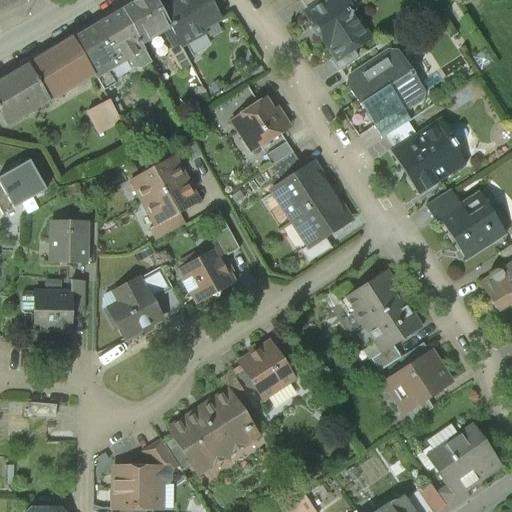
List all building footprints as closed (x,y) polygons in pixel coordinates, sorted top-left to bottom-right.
[(0,0),(0,14),(29,3),(26,0),(0,0)] [(163,31),(171,27),(156,0),(142,0),(123,11),(142,43),(163,31)] [(156,0),(171,27),(182,46),(206,32),(203,28),(222,17),(212,0),(156,0)] [(324,0),(302,0),(301,1),(307,12),(324,0)] [(369,41),(342,0),(324,0),(307,12),(302,15),(334,64),(352,52),(369,41)] [(459,15),(452,5),(442,12),(449,22),(459,15)] [(145,49),(142,43),(123,11),(98,25),(119,63),(127,58),(145,49)] [(98,25),(73,41),(94,77),(119,63),(98,25)] [(171,27),(163,31),(172,48),(169,50),(181,71),(192,64),(182,46),(171,27)] [(73,41),(30,67),(51,103),(94,77),(73,41)] [(152,62),(145,49),(127,58),(132,66),(142,67),(152,62)] [(357,60),(352,52),(334,64),(339,72),(357,60)] [(471,60),(477,68),(485,62),(488,67),(492,64),(484,52),(471,60)] [(396,54),(389,53),(347,81),(346,86),(382,138),(384,137),(406,122),(408,120),(403,113),(422,100),(424,94),(396,54)] [(0,114),(8,128),(51,103),(30,67),(0,84),(0,114)] [(223,90),(219,83),(210,88),(214,95),(223,90)] [(229,121),(249,154),(288,130),(276,109),(270,112),(263,100),(229,121)] [(122,124),(111,103),(88,114),(99,136),(122,124)] [(168,113),(159,118),(166,133),(175,128),(168,113)] [(150,114),(132,123),(142,144),(166,133),(159,118),(158,116),(153,119),(150,114)] [(393,151),(421,193),(463,164),(445,137),(449,135),(439,120),(415,135),(393,151)] [(384,137),(393,151),(415,135),(406,122),(384,137)] [(188,162),(199,157),(189,138),(179,144),(188,162)] [(269,169),(280,186),(303,171),(292,155),(269,169)] [(129,182),(141,204),(185,181),(173,159),(129,182)] [(124,168),(128,176),(141,169),(137,161),(124,168)] [(270,192),(288,221),(331,193),(313,165),(303,171),(280,186),(270,192)] [(196,203),(185,181),(141,204),(152,226),(179,212),(196,203)] [(20,188),(0,187),(0,221),(19,222),(20,188)] [(349,221),(331,193),(288,221),(306,249),(322,239),(349,221)] [(450,193),(427,208),(442,232),(446,229),(463,255),(501,231),(488,210),(483,213),(473,198),(459,206),(450,193)] [(185,225),(179,212),(152,226),(149,228),(156,241),(185,225)] [(53,223),(51,263),(86,264),(87,224),(53,223)] [(212,237),(216,243),(224,258),(237,251),(226,229),(212,237)] [(330,250),(322,239),(306,249),(301,252),(308,264),(330,250)] [(177,272),(195,306),(233,286),(228,275),(231,273),(224,258),(216,243),(203,250),(206,256),(177,272)] [(511,245),(498,255),(506,267),(511,263),(511,245)] [(511,263),(506,267),(479,285),(498,314),(511,305),(511,306),(511,263)] [(159,269),(140,280),(151,301),(171,290),(159,269)] [(344,301),(362,329),(401,303),(383,276),(354,295),(344,301)] [(108,310),(125,340),(161,320),(151,301),(140,280),(113,295),(118,304),(108,310)] [(72,282),(72,295),(71,314),(84,315),(85,282),(72,282)] [(330,310),(344,301),(354,295),(347,284),(324,300),(330,310)] [(22,312),(26,315),(37,315),(37,328),(57,329),(56,338),(69,338),(69,331),(71,331),(71,314),(72,295),(24,294),(23,296),(22,312)] [(418,330),(401,303),(362,329),(379,355),(391,347),(418,330)] [(269,344),(237,365),(260,401),(292,380),(269,344)] [(396,361),(403,371),(427,356),(421,345),(398,359),(396,361)] [(376,374),(396,361),(398,359),(391,347),(379,355),(369,362),(376,374)] [(403,371),(384,383),(404,415),(426,401),(450,386),(430,354),(427,356),(403,371)] [(239,411),(250,404),(230,374),(219,381),(227,393),(239,411)] [(227,393),(198,412),(226,455),(255,436),(239,411),(227,393)] [(431,410),(426,401),(404,415),(410,423),(431,410)] [(55,417),(56,405),(29,403),(28,414),(55,417)] [(226,455),(198,412),(170,431),(175,439),(192,465),(198,474),(226,455)] [(445,485),(435,493),(445,507),(448,511),(468,498),(465,492),(501,467),(472,425),(425,456),(445,485)] [(182,471),(192,465),(175,439),(165,446),(182,471)] [(139,454),(149,471),(160,471),(165,472),(167,475),(175,468),(159,442),(139,454)] [(317,479),(320,460),(304,457),(301,476),(317,479)] [(110,471),(110,511),(159,511),(160,488),(165,487),(168,484),(168,477),(167,475),(165,472),(160,471),(149,471),(110,471)] [(431,487),(419,494),(431,511),(437,511),(445,507),(435,493),(431,487)] [(411,511),(431,511),(419,494),(418,492),(404,501),(411,511)] [(279,511),(311,511),(301,496),(279,511)] [(411,511),(404,501),(402,497),(384,509),(386,511),(411,511)]
